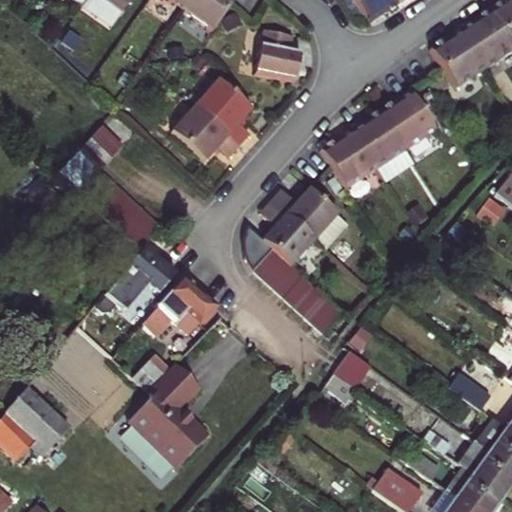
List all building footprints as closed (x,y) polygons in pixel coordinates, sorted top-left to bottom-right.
[(130,0),(98,0),(119,15),(130,0)] [(165,0),(183,12),(191,0),(165,0)] [(231,0),(191,0),(183,12),(211,33),(233,1),(231,0)] [(350,0),(368,26),(383,16),(398,6),(393,0),(350,0)] [(511,48),(511,0),(507,0),(503,3),(488,13),(511,48)] [(459,32),(485,71),(511,52),(511,48),(488,13),(474,22),(459,32)] [(220,22),(226,34),(240,27),(234,15),(220,22)] [(262,32),(253,76),(293,84),(296,70),(299,55),(288,53),(291,38),(262,32)] [(429,52),(455,91),(485,71),(459,32),(444,42),(429,52)] [(182,48),(166,50),(168,61),(183,60),(182,48)] [(206,64),(197,56),(190,64),(198,71),(206,64)] [(429,87),(436,97),(449,88),(442,78),(429,87)] [(193,108),(237,148),(243,142),(248,136),(237,126),(250,112),(216,82),(193,108)] [(421,98),(430,111),(437,107),(428,93),(421,98)] [(379,114),(404,153),(435,133),(409,94),(394,104),(379,114)] [(127,95),(122,107),(132,110),(136,99),(127,95)] [(440,104),(447,115),(451,112),(444,101),(440,104)] [(193,108),(169,134),(203,164),(216,150),(222,155),(227,160),(237,148),(193,108)] [(364,123),(349,133),(375,172),(404,153),(379,114),(364,123)] [(122,148),(127,142),(105,123),(100,128),(122,148)] [(89,140),(110,160),(122,148),(100,128),(89,140)] [(319,153),(345,192),(375,172),(349,133),(334,143),(319,153)] [(99,173),(110,160),(89,140),(77,153),(99,173)] [(80,193),(99,173),(77,153),(59,173),(80,193)] [(375,172),(384,185),(413,166),(404,153),(375,172)] [(90,202),(109,182),(99,173),(80,193),(90,202)] [(494,197),(511,211),(511,177),(510,176),(494,197)] [(95,207),(100,212),(119,191),(109,182),(90,202),(95,207)] [(129,201),(119,191),(100,212),(110,221),(129,201)] [(269,204),(312,243),(336,217),(307,191),(294,206),(287,199),(279,192),(269,204)] [(477,215),(488,223),(499,208),(488,200),(477,215)] [(120,230),(139,210),(129,201),(110,221),(120,230)] [(270,252),(281,262),(289,269),(312,243),(269,204),(263,210),(258,216),(273,229),(261,242),(243,227),(242,232),(240,237),(240,242),(240,247),(240,252),(241,258),(243,264),(246,271),(249,276),(251,273),(270,252)] [(403,215),(412,229),(427,220),(418,206),(403,215)] [(149,219),(139,210),(120,230),(130,240),(149,219)] [(312,243),(324,254),(348,228),(336,217),(312,243)] [(130,240),(140,249),(159,228),(149,219),(130,240)] [(405,226),(398,234),(406,242),(413,233),(405,226)] [(158,264),(142,251),(101,300),(117,314),(143,284),(157,296),(173,277),(158,264)] [(251,273),(262,283),(281,262),(270,252),(251,273)] [(262,283),(272,292),(291,271),(289,269),(281,262),(262,283)] [(291,271),(272,292),(282,301),(301,280),(291,271)] [(282,301),(292,311),(311,289),(301,280),(282,301)] [(199,296),(198,297),(180,282),(158,306),(141,326),(155,338),(170,320),(187,336),(214,309),(206,302),(199,296)] [(311,289),(292,311),(302,320),(321,298),(311,289)] [(302,320),(312,328),(331,307),(321,298),(302,320)] [(331,307),(312,328),(323,338),(329,331),(342,317),(331,307)] [(330,345),(338,338),(329,331),(323,338),(330,345)] [(348,355),(332,377),(354,393),(370,371),(348,355)] [(167,373),(153,359),(132,382),(146,396),(167,373)] [(126,425),(160,459),(190,422),(179,411),(198,392),(173,367),(146,396),(151,400),(126,425)] [(478,413),(489,399),(456,375),(445,389),(459,400),(478,413)] [(322,390),(344,406),(354,393),(332,377),(322,390)] [(0,451),(14,465),(30,449),(41,459),(68,431),(25,391),(0,419),(0,451)] [(511,437),(504,432),(489,421),(472,444),(511,473),(511,437)] [(207,438),(190,422),(160,459),(174,472),(207,438)] [(271,446),(283,455),(296,438),(284,431),(271,446)] [(449,448),(427,433),(421,442),(442,457),(449,448)] [(511,484),(511,473),(472,444),(456,467),(460,471),(501,501),(509,489),(511,484)] [(438,471),(414,453),(405,465),(429,482),(438,471)] [(492,511),(493,511),(501,501),(460,471),(444,493),(454,500),(470,511),(492,511)] [(371,492),(397,511),(408,511),(419,496),(386,472),(371,492)] [(445,511),(454,500),(444,493),(431,511),(432,511),(445,511)] [(470,511),(454,500),(445,511),(470,511)] [(242,511),(229,502),(222,511),(242,511)]
